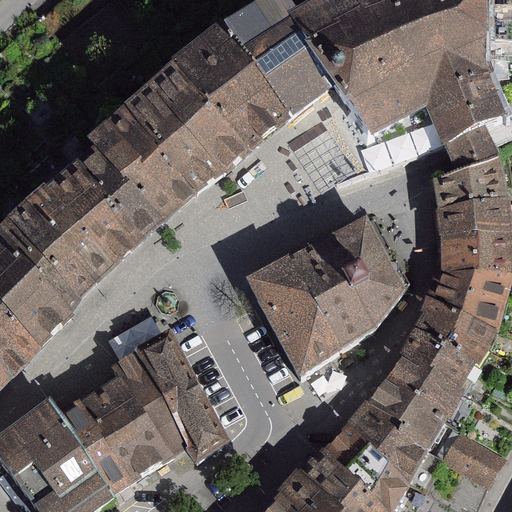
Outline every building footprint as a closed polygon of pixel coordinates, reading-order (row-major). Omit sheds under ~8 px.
[(330,102),(363,154),(425,126),(429,124),(460,109),(467,104),(475,100),(489,89),(492,47),(488,15),(486,0),(348,0),(296,28),(286,33),(330,102)] [(218,41),(292,124),(330,102),(286,33),(296,28),(285,7),(218,41)] [(248,163),(292,124),(218,41),(174,80),(248,163)] [(224,184),(248,163),(174,80),(150,101),(224,184)] [(460,109),(429,124),(448,169),(459,163),(508,134),(504,123),(498,108),(489,89),(460,109)] [(199,209),(224,184),(150,101),(130,120),(199,209)] [(178,223),(199,209),(130,120),(107,138),(178,223)] [(164,233),(178,223),(107,138),(89,158),(164,233)] [(449,172),(457,189),(470,187),(477,186),(487,178),(498,169),(492,158),(486,147),(459,163),(448,169),(449,172)] [(143,251),(164,233),(89,158),(75,175),(79,179),(143,251)] [(437,223),(510,209),(498,169),(487,178),(477,186),(470,187),(433,192),(437,223)] [(71,185),(59,195),(95,228),(125,268),(143,251),(79,179),(71,185)] [(59,195),(43,207),(112,280),(125,268),(95,228),(59,195)] [(43,207),(25,226),(67,266),(91,298),(112,280),(43,207)] [(511,239),(511,223),(510,209),(437,223),(439,249),(511,247),(511,239)] [(25,226),(0,249),(0,250),(69,323),(93,301),(91,298),(67,266),(25,226)] [(405,304),(366,231),(291,267),(315,325),(346,366),(374,345),(405,304)] [(511,287),(511,247),(439,249),(442,283),(511,287)] [(0,250),(0,287),(57,345),(71,326),(69,323),(0,250)] [(315,325),(291,267),(243,294),(301,381),(346,366),(315,325)] [(499,342),(511,294),(511,287),(442,283),(431,307),(499,342)] [(0,287),(0,319),(42,359),(57,345),(0,287)] [(431,307),(426,309),(421,324),(423,326),(458,345),(491,363),(499,342),(431,307)] [(0,343),(32,371),(42,359),(0,319),(0,343)] [(482,379),(491,363),(458,345),(421,324),(414,342),(480,378),(482,379)] [(480,378),(414,342),(400,366),(432,386),(440,386),(463,402),(480,378)] [(0,401),(15,386),(32,371),(0,343),(0,401)] [(189,459),(199,477),(235,456),(171,344),(146,358),(135,365),(138,369),(189,459)] [(432,386),(400,366),(390,381),(384,390),(387,392),(393,396),(397,402),(450,432),(460,409),(463,402),(440,386),(432,386)] [(175,469),(189,459),(138,369),(114,380),(121,391),(175,469)] [(134,495),(175,469),(121,391),(83,413),(134,495)] [(393,396),(387,392),(372,412),(369,417),(390,433),(419,459),(427,466),(429,467),(441,447),(450,432),(397,402),(393,396)] [(369,417),(372,412),(368,409),(357,422),(348,434),(349,437),(411,494),(427,466),(419,459),(390,433),(369,417)] [(114,509),(134,495),(83,413),(60,424),(114,509)] [(0,476),(25,511),(110,511),(114,509),(60,424),(55,418),(0,459),(0,476)] [(401,511),(411,494),(349,437),(325,460),(376,511),(401,511)] [(510,465),(465,439),(447,469),(492,495),(510,465)] [(376,511),(325,460),(302,485),(331,511),(376,511)] [(331,511),(302,485),(298,484),(278,506),(282,510),(283,511),(331,511)]
